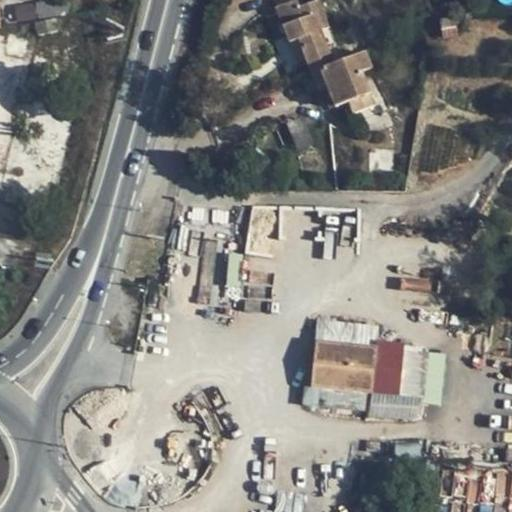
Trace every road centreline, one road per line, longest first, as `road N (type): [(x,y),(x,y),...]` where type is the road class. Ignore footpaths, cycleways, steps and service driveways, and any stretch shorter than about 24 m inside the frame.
road 1 (primary): [(31,450),(92,330),(119,236),(134,137)]
road 2 (primary): [(134,137),(47,327),(0,370)]
road 3 (primary): [(134,137),(170,0)]
